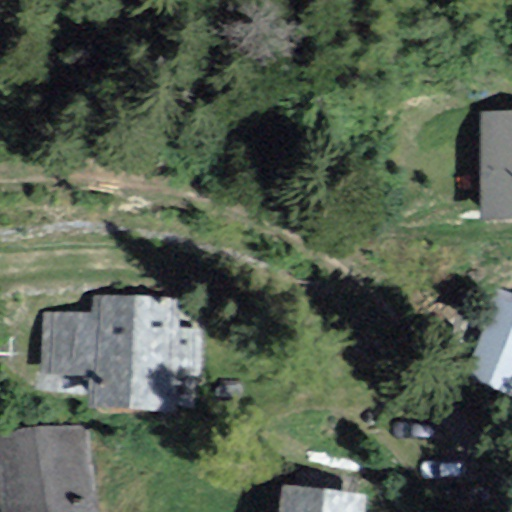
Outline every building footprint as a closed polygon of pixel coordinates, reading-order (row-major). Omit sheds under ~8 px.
[(511,123),(485,125),(489,236),(511,235),(511,123)] [(511,384),(511,281),(499,277),(465,367),(511,384)] [(169,338),(170,309),(93,307),(93,325),(43,323),(41,384),(97,385),(96,421),(160,423),(160,384),(196,385),(197,338),(169,338)] [(93,511),(81,433),(0,445),(0,500),(1,511),(93,511)] [(363,511),(364,506),(286,502),(285,511),(363,511)]
